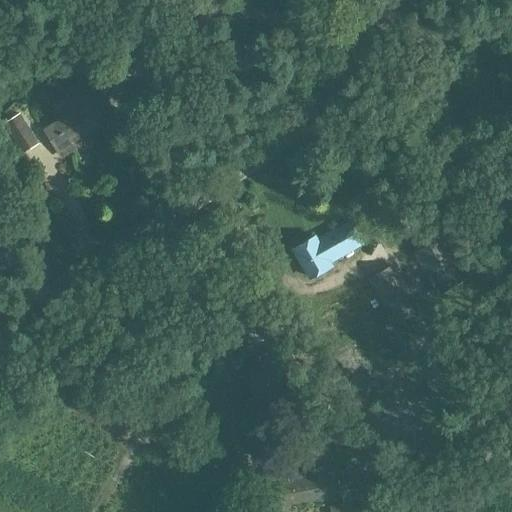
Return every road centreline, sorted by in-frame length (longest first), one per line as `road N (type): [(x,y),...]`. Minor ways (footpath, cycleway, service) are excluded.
road 1 (tertiary): [(0,326),(290,137),(373,41)]
road 2 (unclassified): [(128,0),(337,25),(373,41)]
road 3 (track): [(392,17),(456,33),(511,33)]
